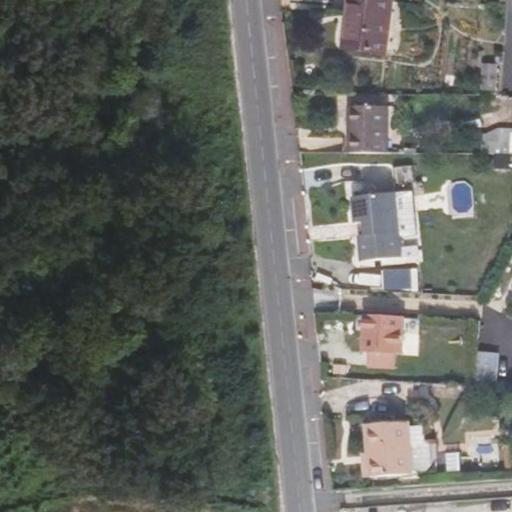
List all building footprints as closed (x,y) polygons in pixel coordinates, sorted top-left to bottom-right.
[(387,54),(394,2),(375,0),(350,0),(345,48),(387,54)] [(496,91),(498,64),(485,63),(482,90),(496,91)] [(352,151),(389,153),(391,108),(354,106),(352,151)] [(389,153),(405,153),(406,109),(391,108),(389,153)] [(481,150),(511,151),(511,129),(482,128),(481,150)] [(400,192),(358,197),(361,223),(371,222),(372,234),(365,235),(368,262),(407,257),(400,192)] [(385,268),(385,288),(411,288),(410,267),(385,268)] [(417,314),(378,312),(376,351),(382,351),(404,352),(415,352),(417,314)] [(404,352),(382,351),(382,365),(403,365),(404,352)] [(376,422),(378,451),(379,475),(420,472),(420,467),(433,466),(438,462),(437,438),(432,435),(431,423),(417,424),(417,420),(376,422)] [(379,475),(378,451),(371,451),(372,475),(379,475)]
